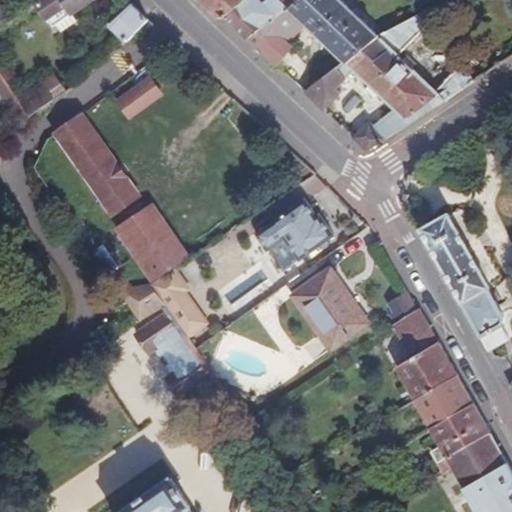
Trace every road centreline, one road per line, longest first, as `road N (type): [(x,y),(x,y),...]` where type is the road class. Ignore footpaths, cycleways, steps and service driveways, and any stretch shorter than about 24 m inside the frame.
road 1 (residential): [(511,428),(493,379),(367,185)]
road 2 (residential): [(367,185),(173,0)]
road 3 (residential): [(367,185),(511,85)]
